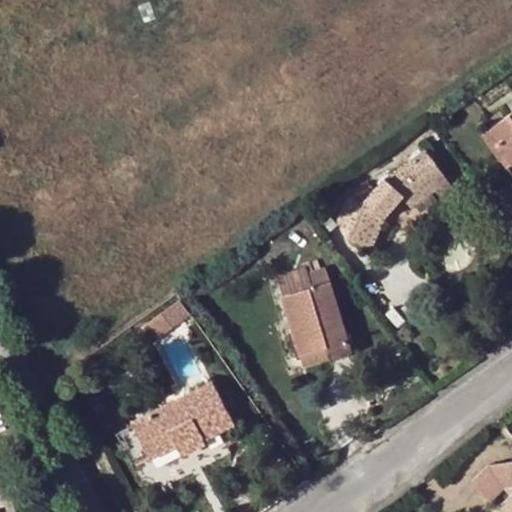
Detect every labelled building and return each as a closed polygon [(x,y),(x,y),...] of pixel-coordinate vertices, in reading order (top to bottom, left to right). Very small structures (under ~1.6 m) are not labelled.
[(506,156),(511,164),(511,111),(481,134),(500,161),(506,156)] [(348,241),(370,250),(384,219),(396,206),(403,197),(407,202),(411,207),(434,190),(447,181),(425,150),(384,179),(375,188),(367,181),(357,188),(349,197),(337,224),(353,231),(348,241)] [(440,200),(453,190),(447,181),(434,190),(440,200)] [(403,197),(396,206),(401,210),(407,202),(403,197)] [(321,204),(307,214),(324,237),(337,226),(321,204)] [(306,266),(277,275),(283,295),(312,286),(306,266)] [(312,286),(283,295),(304,366),(351,352),(330,281),(312,286)] [(173,327),(192,315),(182,300),(164,313),(173,327)] [(143,326),(153,342),(173,327),(164,313),(143,326)] [(131,423),(149,459),(177,445),(200,433),(203,438),(234,423),(213,382),(185,395),(131,423)] [(200,433),(177,445),(182,456),(205,444),(203,438),(200,433)] [(471,482),(490,502),(505,488),(509,483),(511,486),(511,461),(489,464),(471,482)] [(511,496),(495,511),(511,511),(511,486),(509,483),(505,488),(511,494),(511,496)]
